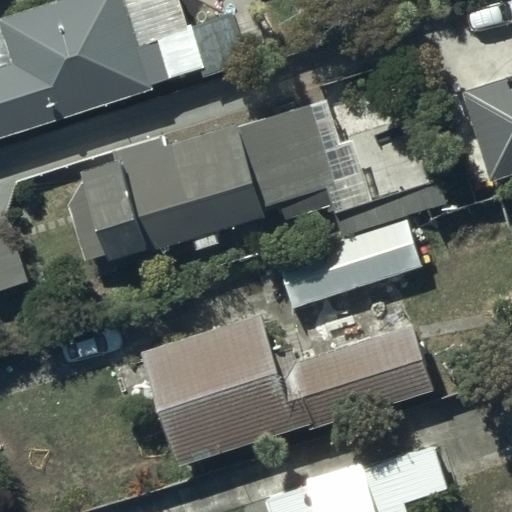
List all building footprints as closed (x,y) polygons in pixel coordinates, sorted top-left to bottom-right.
[(52,0),(0,17),(0,132),(146,87),(145,84),(198,66),(200,72),(246,57),(231,11),(185,26),(176,0),(52,0)] [(511,70),(459,87),(487,177),(511,169),(511,70)] [(325,96),(233,122),(78,165),(103,256),(259,213),(256,203),(275,198),(281,219),(366,196),(349,136),(337,139),(325,96)] [(425,216),(439,258),(511,234),(497,192),(425,216)] [(0,213),(0,285),(26,278),(6,212),(0,213)] [(275,259),(288,303),(418,265),(405,220),(275,259)] [(139,348),(172,460),(305,420),(307,424),(428,388),(408,323),(271,364),(256,312),(139,348)] [(264,495),(268,511),(411,511),(407,498),(436,490),(424,447),(362,465),(361,459),(304,475),(307,483),(264,495)]
